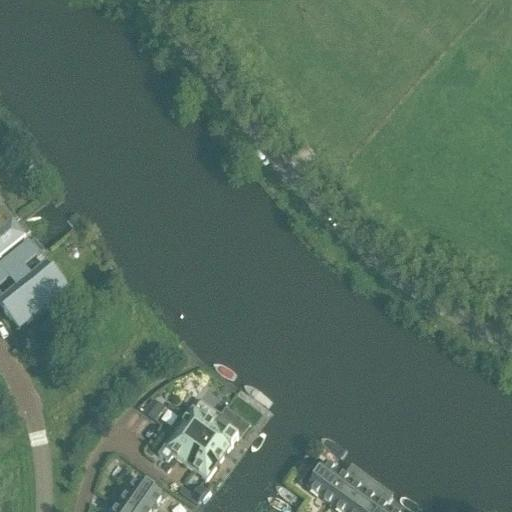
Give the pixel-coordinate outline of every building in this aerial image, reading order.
[(0,259),(25,240),(15,227),(3,236),(0,232),(0,259)] [(29,247),(0,269),(0,288),(9,282),(18,293),(6,302),(7,302),(4,304),(9,310),(3,315),(10,322),(11,321),(20,332),(32,322),(34,324),(52,309),(47,303),(63,291),(58,284),(59,284),(53,276),(52,277),(47,270),(31,283),(22,271),(38,259),(29,247)] [(157,407),(152,403),(142,416),(148,420),(157,407)] [(184,469),(220,420),(206,410),(201,417),(193,411),(158,459),(168,466),(173,460),(184,469)] [(234,429),(220,420),(185,469),(206,484),(230,451),(231,452),(238,443),(229,436),(234,429)] [(332,511),(352,511),(372,485),(351,471),(344,481),(325,467),(306,493),(332,511)] [(176,478),(164,469),(159,475),(170,484),(176,478)] [(156,511),(163,502),(138,483),(116,511),(156,511)] [(392,500),(372,485),(352,511),(386,511),(384,510),(392,500)]
